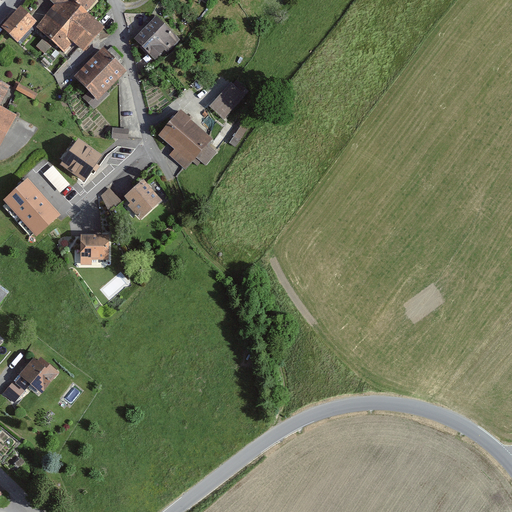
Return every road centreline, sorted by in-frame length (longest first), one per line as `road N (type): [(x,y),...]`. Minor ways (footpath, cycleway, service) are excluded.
road 1 (tertiary): [(509,462),(439,414),(403,404),(343,405),(286,426),(174,511)]
road 2 (residential): [(116,0),(150,142),(166,174)]
